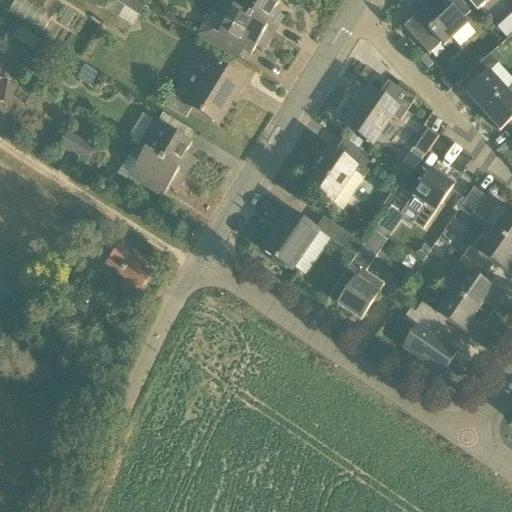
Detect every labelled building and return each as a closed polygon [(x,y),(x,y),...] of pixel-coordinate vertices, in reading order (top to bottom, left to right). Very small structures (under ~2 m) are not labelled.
[(109,0),(103,9),(117,18),(123,8),(138,17),(144,7),(133,0),(109,0)] [(229,0),(227,4),(274,33),(284,18),(273,11),(279,1),(277,0),(229,0)] [(441,0),(440,0),(426,0),(422,5),(425,8),(404,28),(429,55),(440,45),(443,48),(468,25),(462,19),(470,12),(458,0),(441,0)] [(466,0),(477,11),(489,0),(466,0)] [(264,51),(274,33),(227,4),(219,16),(226,20),(217,35),(203,26),(197,36),(237,61),(243,51),(251,56),(256,46),(264,51)] [(506,39),(511,33),(511,27),(509,24),(500,32),(506,39)] [(494,68),(485,60),(464,79),(472,88),(465,94),(482,113),(511,86),(511,85),(506,91),(489,73),(494,68)] [(89,89),(98,75),(77,62),(70,72),(77,76),(75,80),(89,89)] [(212,62),(206,71),(194,92),(180,83),(166,107),(186,119),(192,110),(218,125),(244,82),(212,62)] [(452,71),(440,81),(448,90),(460,79),(452,71)] [(415,101),(388,82),(379,96),(371,90),(346,127),(372,145),(393,114),(401,120),(415,101)] [(511,132),(511,86),(482,113),(499,132),(506,126),(511,132)] [(186,177),(196,161),(185,154),(191,144),(144,115),(128,141),(137,147),(186,177)] [(428,130),(414,149),(425,157),(438,137),(428,130)] [(86,165),(95,151),(66,133),(58,148),(86,165)] [(306,184),(334,203),(355,173),(363,180),(375,162),(351,145),(342,158),(330,150),(306,184)] [(176,193),(186,177),(137,147),(131,158),(139,163),(129,178),(162,198),(168,189),(176,193)] [(416,172),(407,185),(397,200),(388,213),(387,214),(395,219),(398,214),(401,215),(404,209),(418,218),(413,224),(423,231),(453,187),(431,171),(426,178),(416,172)] [(397,200),(407,185),(396,178),(387,193),(391,195),(397,200)] [(470,217),(484,196),(474,189),(459,210),(470,217)] [(291,271),(319,232),(316,230),(288,210),(277,226),(280,228),(263,252),(291,271)] [(511,246),(511,215),(507,212),(493,233),(511,246)] [(334,242),(355,258),(364,245),(342,230),(334,242)] [(511,246),(493,233),(478,254),(469,248),(463,257),(488,274),(494,265),(511,277),(511,246)] [(134,300),(157,270),(123,243),(106,265),(125,280),(119,288),(134,300)] [(364,272),(377,255),(364,245),(355,258),(328,299),(338,306),(361,321),(385,285),(364,272)] [(490,319),(504,299),(481,283),(488,274),(463,257),(456,267),(465,273),(451,293),(490,319)] [(414,304),(410,310),(439,330),(445,320),(475,341),(490,319),(451,293),(437,314),(422,304),(419,308),(414,304)] [(439,330),(410,310),(404,319),(417,329),(403,350),(441,376),(456,355),(433,339),(439,330)]
